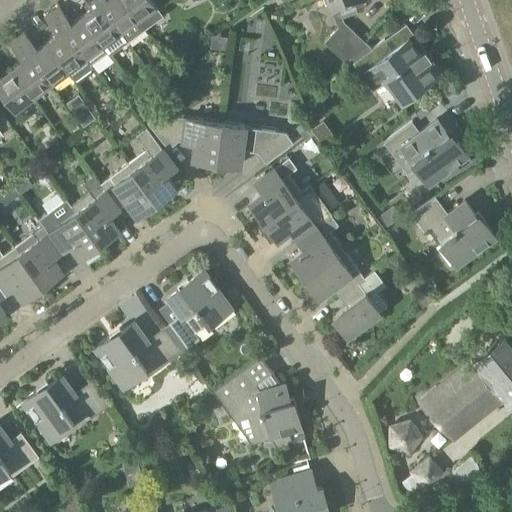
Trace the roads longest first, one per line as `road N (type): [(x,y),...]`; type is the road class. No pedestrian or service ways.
road 1 (residential): [(0,371),(206,216),(344,403),(380,511)]
road 2 (unclassified): [(469,0),(511,135)]
